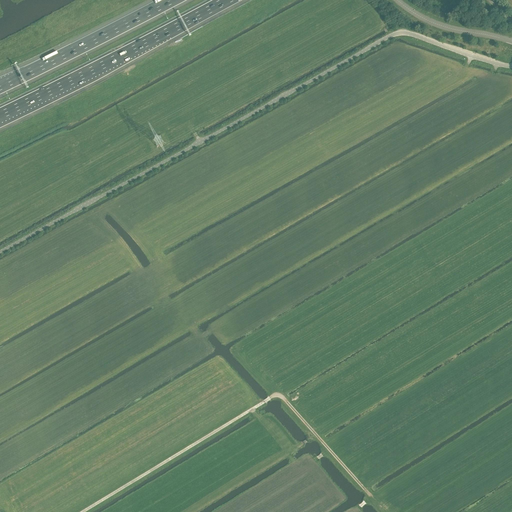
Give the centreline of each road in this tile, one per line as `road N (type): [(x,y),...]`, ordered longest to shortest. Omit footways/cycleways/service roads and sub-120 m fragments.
road 1 (unclassified): [(0,251),(393,34),(511,65)]
road 2 (motorway): [(0,115),(227,0)]
road 3 (motorway): [(171,0),(0,86)]
road 4 (unclassified): [(511,41),(433,23),(395,0)]
